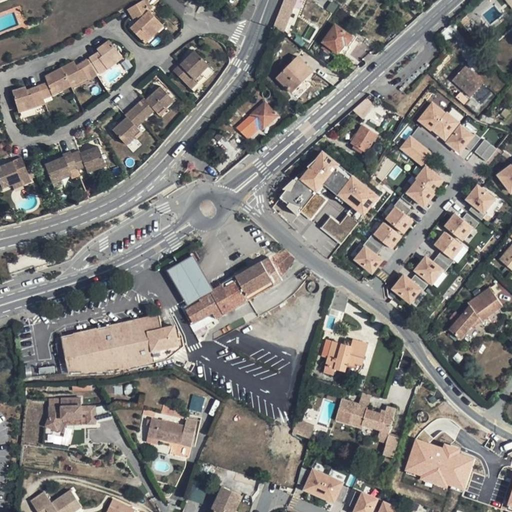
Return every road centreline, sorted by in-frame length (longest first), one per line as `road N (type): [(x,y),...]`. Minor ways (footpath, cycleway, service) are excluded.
road 1 (unknown): [(150,62),(79,120),(38,138),(20,131),(6,93),(13,70),(110,27),(129,35)]
road 2 (tertiary): [(0,239),(96,209),(138,184),(230,80),(253,38)]
road 3 (residential): [(486,423),(440,381),(393,315),(270,222)]
road 4 (secondary): [(261,169),(452,0)]
road 5 (secondary): [(0,304),(141,252)]
